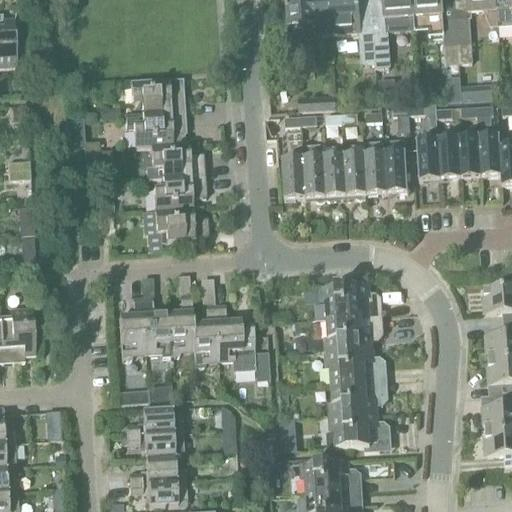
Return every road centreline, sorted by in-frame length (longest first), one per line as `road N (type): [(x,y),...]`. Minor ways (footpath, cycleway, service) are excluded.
road 1 (residential): [(86,393),(80,274),(265,264)]
road 2 (residential): [(265,264),(249,0)]
road 3 (residential): [(449,511),(446,325),(404,270)]
road 4 (residential): [(404,270),(372,259),(265,264)]
